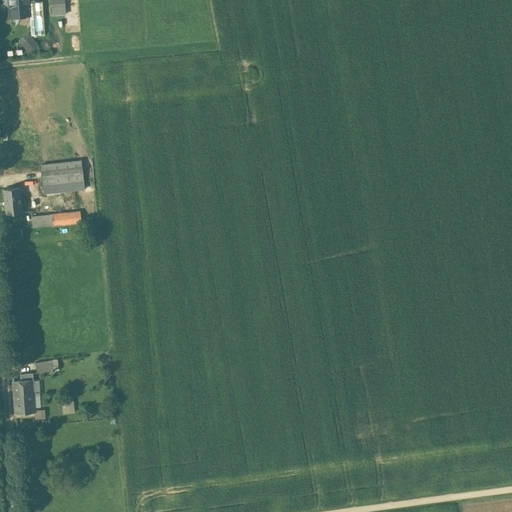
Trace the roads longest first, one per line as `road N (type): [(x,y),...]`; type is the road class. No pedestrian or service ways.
road 1 (unclassified): [(15,511),(0,314)]
road 2 (unclassified): [(342,511),(511,488)]
